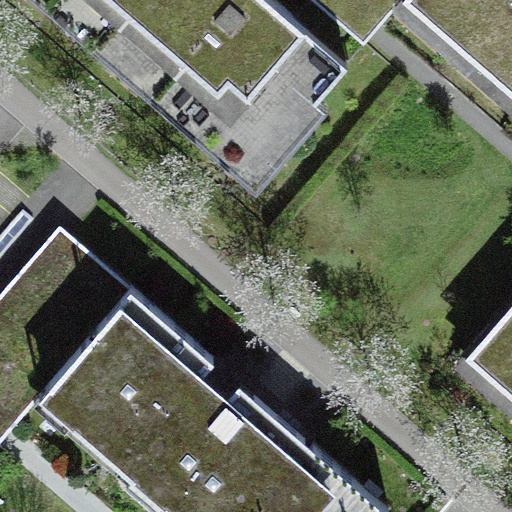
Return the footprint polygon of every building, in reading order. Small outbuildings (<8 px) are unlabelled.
[(49,0),(110,51),(154,0),(49,0)] [(278,0),(154,0),(110,51),(249,171),(346,58),(278,0)] [(511,103),(511,0),(393,0),(393,1),(511,103)] [(135,304),(72,249),(22,306),(0,331),(0,458),(38,414),(135,304)] [(38,414),(151,511),(370,511),(266,420),(135,304),(38,414)] [(511,304),(457,367),(511,414),(511,304)]
